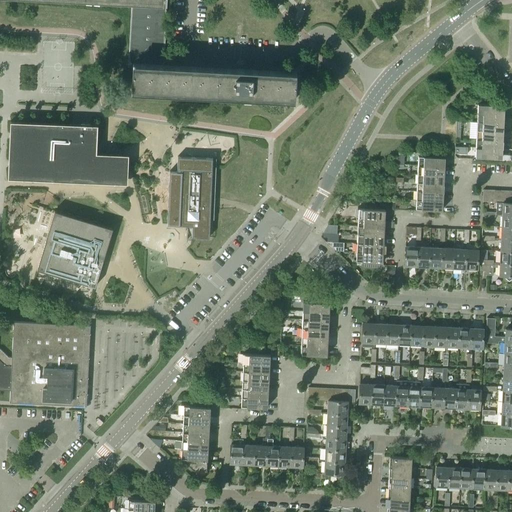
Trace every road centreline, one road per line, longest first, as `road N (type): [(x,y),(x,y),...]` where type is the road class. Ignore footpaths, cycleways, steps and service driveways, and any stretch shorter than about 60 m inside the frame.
road 1 (residential): [(221,495),(224,417),(285,419),(287,374),(341,377),(343,304),(361,293)]
road 2 (unclassified): [(119,436),(300,235)]
road 3 (residential): [(399,299),(401,220),(462,221),(463,176),(511,177)]
road 4 (unclassified): [(300,235),(379,90)]
road 5 (residential): [(371,504),(221,495)]
